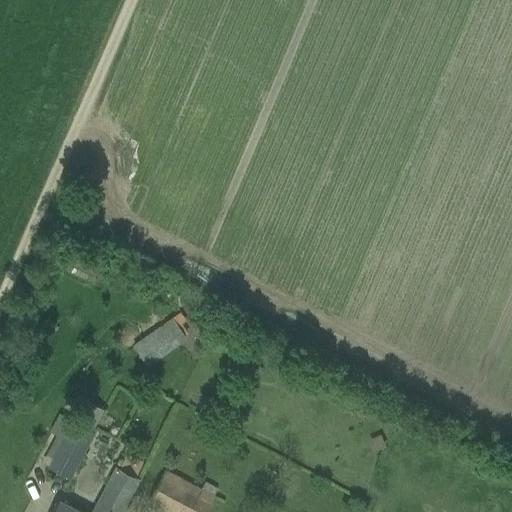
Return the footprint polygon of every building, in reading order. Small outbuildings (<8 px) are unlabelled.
[(172,320),(133,347),(147,367),(187,340),(172,320)] [(75,418),(49,468),(70,480),(97,429),(75,418)] [(373,451),(385,446),(380,434),(368,439),(373,451)] [(91,511),(80,511),(58,500),(52,511),(121,511),(139,479),(115,467),(91,511)] [(166,471),(150,500),(171,511),(206,511),(215,496),(166,471)]
